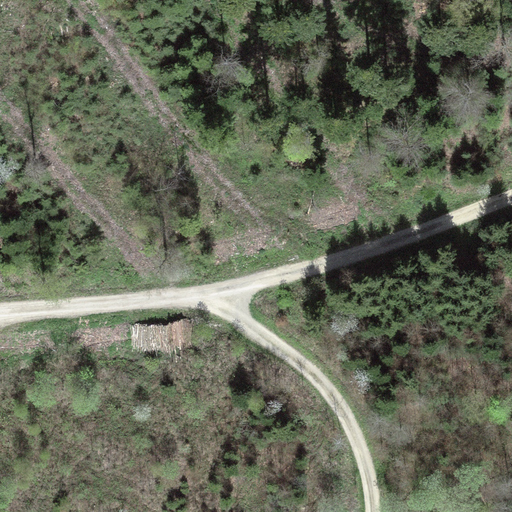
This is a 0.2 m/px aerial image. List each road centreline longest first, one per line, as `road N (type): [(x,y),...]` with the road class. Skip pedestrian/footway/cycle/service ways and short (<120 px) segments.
road 1 (track): [(511,195),(251,283),(0,310)]
road 2 (track): [(372,511),(357,439),(315,374),(242,322),(183,296)]
